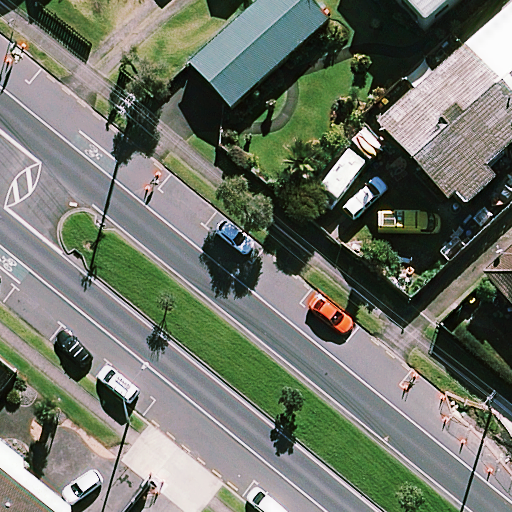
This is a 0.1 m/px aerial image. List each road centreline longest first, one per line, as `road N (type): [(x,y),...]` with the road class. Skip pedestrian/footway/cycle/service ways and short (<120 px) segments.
road 1 (secondary): [(49,146),(402,435),(481,511)]
road 2 (secondary): [(350,511),(0,223)]
